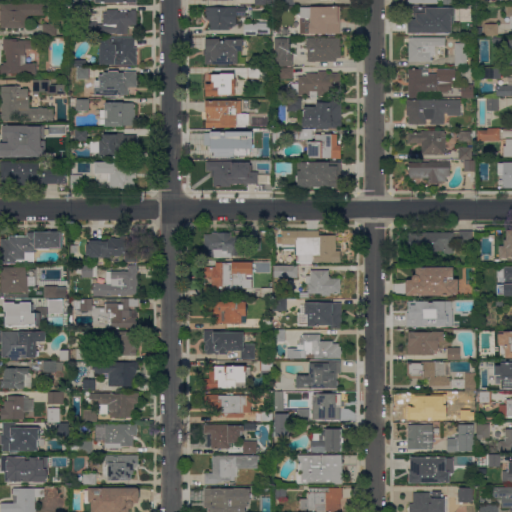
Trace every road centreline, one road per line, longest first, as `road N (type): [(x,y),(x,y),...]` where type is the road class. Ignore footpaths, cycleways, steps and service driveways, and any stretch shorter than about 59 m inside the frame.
road 1 (residential): [(375,511),(372,0)]
road 2 (residential): [(169,511),(170,0)]
road 3 (residential): [(511,208),(0,208)]
